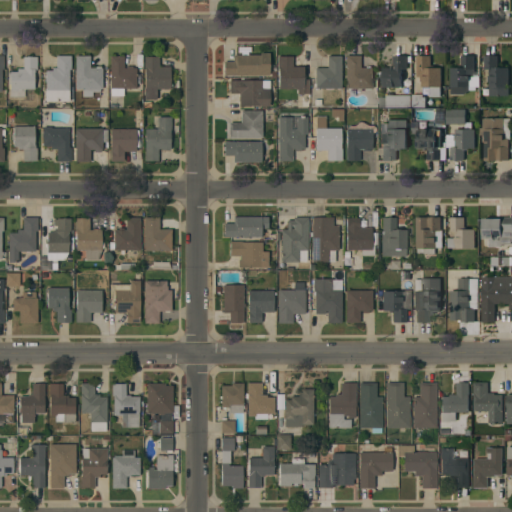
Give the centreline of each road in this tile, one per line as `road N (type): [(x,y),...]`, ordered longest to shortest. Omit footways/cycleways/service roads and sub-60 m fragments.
road 1 (residential): [(511,354),(0,352)]
road 2 (residential): [(511,29),(0,29)]
road 3 (residential): [(511,190),(0,190)]
road 4 (residential): [(193,29),(200,511)]
